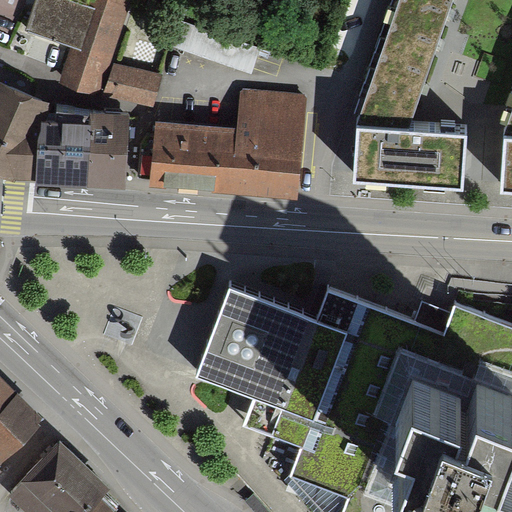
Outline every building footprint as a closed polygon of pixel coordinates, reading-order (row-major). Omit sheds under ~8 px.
[(92,0),(90,9),(62,0),(37,0),(26,33),(69,47),(57,84),(93,100),(96,93),(151,106),(158,78),(107,63),(128,2),(121,0),(92,0)] [(452,0),(392,0),(351,115),(349,178),(464,182),(466,122),(412,120),(452,0)] [(121,176),(125,112),(58,108),(57,116),(38,116),(45,102),(2,81),(0,84),(0,165),(10,171),(121,176)] [(511,92),(502,124),(500,186),(511,186),(511,92)] [(153,182),(292,191),(298,99),(247,96),(245,132),(157,127),(153,182)] [(231,276),(223,299),(194,377),(246,396),(236,425),(292,445),(281,475),(341,496),(335,511),(511,511),(511,318),(456,297),(451,308),(422,297),(416,313),(326,281),(317,307),(231,276)] [(0,409),(16,393),(0,377),(0,409)] [(0,468),(46,422),(16,393),(0,409),(0,468)] [(32,511),(81,511),(100,493),(110,483),(59,434),(7,487),(32,511)] [(119,511),(100,493),(81,511),(119,511)]
